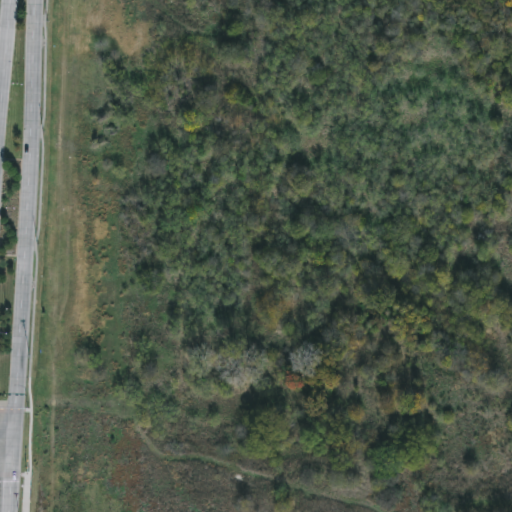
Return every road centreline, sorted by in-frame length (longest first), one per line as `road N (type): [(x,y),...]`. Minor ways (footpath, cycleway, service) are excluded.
road 1 (primary): [(13,511),(39,0)]
road 2 (primary): [(11,0),(0,130)]
